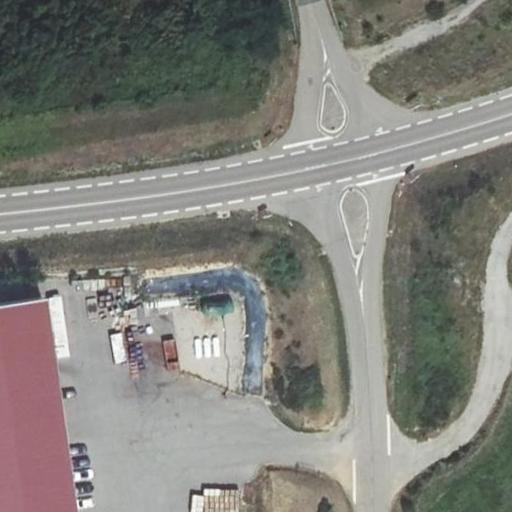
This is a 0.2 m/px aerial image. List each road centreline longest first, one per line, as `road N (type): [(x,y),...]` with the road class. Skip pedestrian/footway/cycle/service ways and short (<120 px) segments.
road 1 (unclassified): [(373,511),(363,258),(343,162)]
road 2 (tertiary): [(0,215),(343,162)]
road 3 (track): [(511,229),(496,255),(499,327),(490,384),(470,430),(434,449),(373,456)]
road 4 (tertiary): [(343,162),(511,115)]
road 5 (track): [(327,67),(472,11),(481,0)]
road 6 (unclassified): [(343,162),(308,0)]
